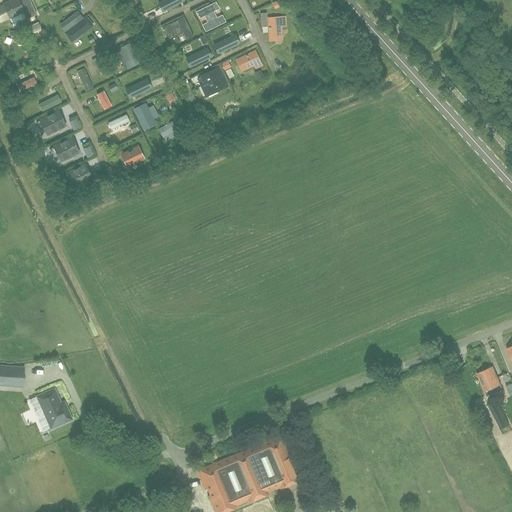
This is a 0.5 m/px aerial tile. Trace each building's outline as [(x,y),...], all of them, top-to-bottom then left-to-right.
[(37,14),(30,0),(14,0),(3,6),(9,18),(24,11),(27,19),(37,14)] [(183,0),(164,0),(158,3),(163,13),(184,2),(183,0)] [(199,19),(204,16),(207,22),(202,25),(205,32),(226,22),(222,15),(216,18),(214,12),(219,9),(216,2),(195,12),(199,19)] [(65,32),(71,39),(93,23),(88,16),(65,32)] [(173,47),(180,44),(177,37),(183,34),(187,41),(194,37),(184,17),(177,20),(177,21),(170,24),(163,27),(173,47)] [(285,17),(268,18),(270,41),(281,40),(281,39),(280,26),(285,25),(285,17)] [(42,31),(37,21),(29,25),(30,27),(29,28),(33,36),(42,31)] [(235,35),(214,45),(218,55),(240,44),(235,35)] [(146,60),(136,40),(115,50),(125,71),(146,60)] [(208,48),(186,59),(191,68),(212,58),(208,48)] [(263,66),(255,50),(240,58),(246,70),(254,66),(255,70),(263,66)] [(158,75),(153,65),(148,67),(154,78),(158,75)] [(229,86),(219,66),(199,76),(202,83),(199,85),(205,98),(229,86)] [(83,72),(76,75),(85,94),(92,91),(83,72)] [(37,84),(33,77),(17,85),(20,92),(37,84)] [(147,79),(126,90),(130,99),(152,89),(147,79)] [(103,93),(97,96),(104,113),(111,110),(103,93)] [(57,95),(38,104),(42,111),(60,102),(57,95)] [(145,108),(135,113),(145,133),(154,128),(145,108)] [(61,115),(43,123),(50,138),(68,129),(61,115)] [(129,123),(126,116),(108,125),(112,131),(129,123)] [(181,128),(177,122),(159,133),(163,139),(181,128)] [(75,136),(79,144),(88,140),(85,132),(75,136)] [(72,137),(53,146),(61,162),(80,153),(72,137)] [(136,147),(120,155),(125,166),(142,158),(136,147)] [(85,164),(66,173),(74,189),(93,180),(85,164)] [(61,359),(54,362),(57,368),(64,365),(61,359)] [(0,385),(13,386),(14,368),(0,367),(0,385)] [(502,390),(500,385),(492,367),(476,374),(487,397),(502,390)] [(57,426),(71,420),(66,408),(63,410),(54,390),(37,397),(46,418),(47,417),(49,422),(52,421),(54,425),(55,425),(56,424),(57,426)] [(497,400),(487,405),(499,429),(509,424),(497,400)] [(293,461),(282,434),(277,436),(277,437),(202,469),(202,467),(197,469),(204,488),(207,487),(211,496),(210,497),(216,511),(222,511),(236,507),(235,505),(249,500),(249,501),(268,493),(267,492),(280,486),(281,488),(300,480),(292,462),(293,461)]
